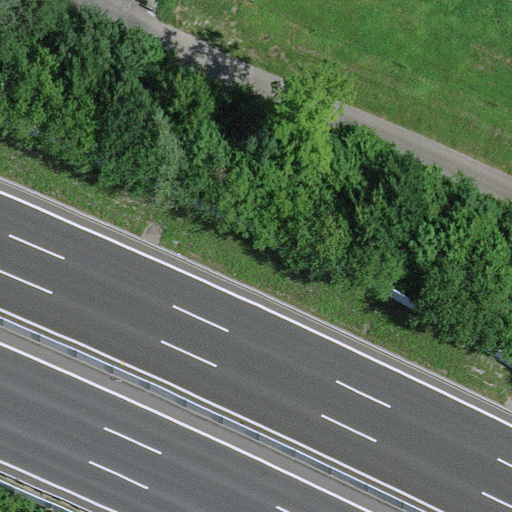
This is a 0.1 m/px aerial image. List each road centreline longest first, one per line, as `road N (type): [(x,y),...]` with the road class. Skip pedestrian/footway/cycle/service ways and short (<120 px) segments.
road 1 (motorway): [(511,491),(0,251)]
road 2 (track): [(511,194),(139,23)]
road 3 (motorway): [(0,403),(237,511)]
